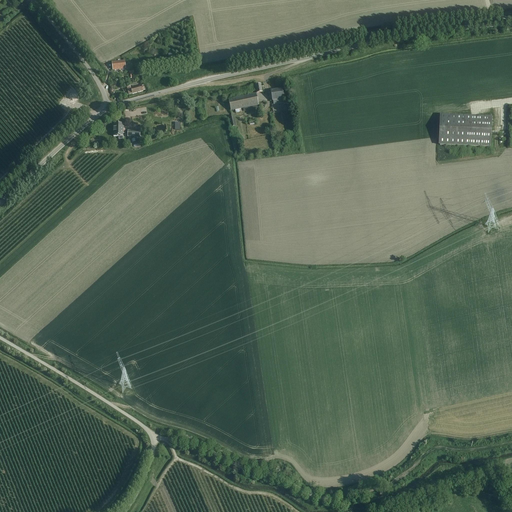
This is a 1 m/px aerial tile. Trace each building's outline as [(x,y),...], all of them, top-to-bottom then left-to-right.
[(125,61),(113,63),(114,70),(126,69),(125,61)] [(137,88),(131,89),(130,86),(127,88),(129,95),(145,90),(144,86),(139,87),(137,88)] [(282,89),(270,91),(272,101),(273,101),(274,105),(284,103),(283,99),(284,99),(282,89)] [(257,93),(228,99),(230,111),(259,105),(257,93)] [(490,147),(490,130),(491,117),(441,115),(440,145),(490,147)] [(237,129),(235,119),(234,116),(228,117),(231,130),(237,129)] [(123,124),(114,124),(113,136),(119,136),(119,139),(122,139),(123,124)]
